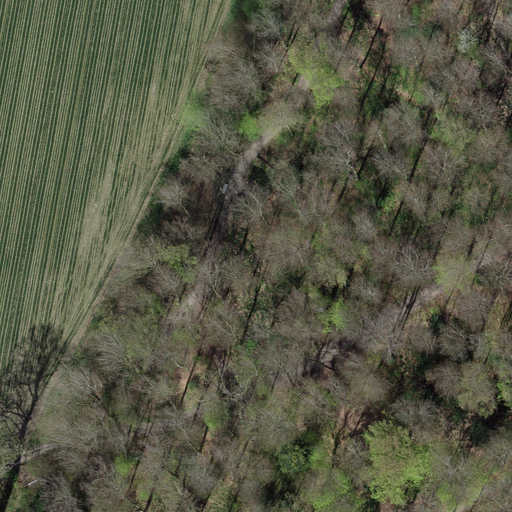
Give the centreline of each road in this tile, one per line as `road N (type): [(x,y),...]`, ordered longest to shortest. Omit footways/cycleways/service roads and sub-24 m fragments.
road 1 (track): [(342,0),(286,118),(247,159),(196,300),(114,437)]
road 2 (track): [(511,247),(270,382),(114,437)]
road 3 (track): [(114,437),(53,443),(0,471)]
